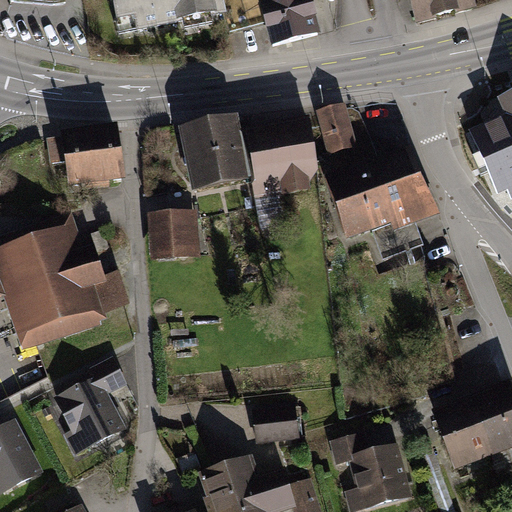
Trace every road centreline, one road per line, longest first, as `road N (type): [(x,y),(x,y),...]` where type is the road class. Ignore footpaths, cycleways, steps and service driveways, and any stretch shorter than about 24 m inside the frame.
road 1 (track): [(138,99),(152,450),(134,511)]
road 2 (tertiary): [(363,71),(138,99),(63,97),(0,82)]
road 3 (residential): [(511,358),(470,247),(461,189)]
road 4 (unclassified): [(418,61),(431,129),(461,189)]
